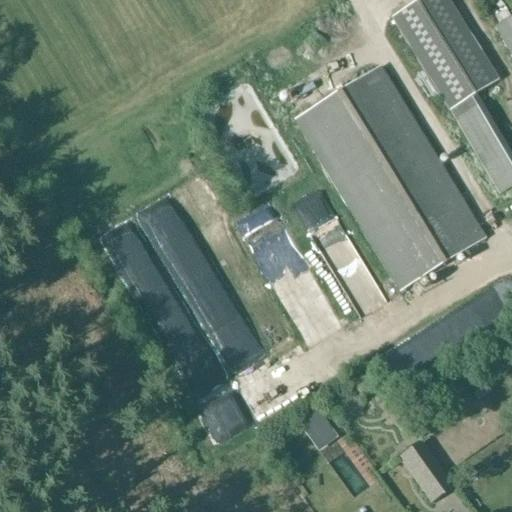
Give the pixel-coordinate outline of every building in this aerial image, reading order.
[(448,113),(499,196),(511,188),(511,164),(472,98),(497,83),(446,0),(422,0),(391,19),(448,113)] [(511,0),(496,0),(505,13),(511,9),(511,0)] [(511,18),(494,29),(511,60),(511,18)] [(399,293),(485,239),(381,69),(294,123),(399,293)] [(286,190),(251,209),(318,335),(353,316),(286,190)] [(169,240),(248,356),(281,333),(202,217),(169,240)] [(410,363),(468,331),(457,312),(399,343),(410,363)] [(314,411),(296,424),(306,438),(325,425),(314,411)] [(367,484),(386,471),(351,418),(332,430),(367,484)] [(421,443),(399,459),(431,504),(453,488),(421,443)]
